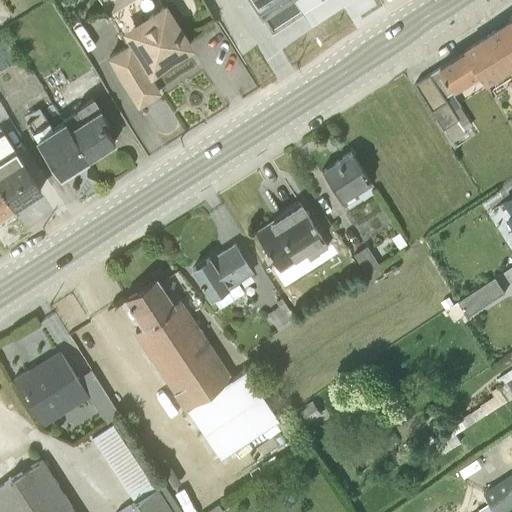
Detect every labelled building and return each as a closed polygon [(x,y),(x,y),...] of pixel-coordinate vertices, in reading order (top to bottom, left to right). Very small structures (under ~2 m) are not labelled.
[(248,0),(256,12),(260,17),(286,0),(248,0)] [(128,42),(106,56),(137,101),(156,88),(146,72),(164,60),(164,61),(174,55),(173,54),(188,44),(161,2),(120,29),(128,42)] [(511,15),(467,44),(492,83),(510,71),(507,66),(511,62),(511,15)] [(482,69),(468,45),(431,69),(466,123),(472,119),(453,87),(482,69)] [(431,69),(416,78),(454,136),(468,127),(431,69)] [(107,119),(92,95),(74,105),(75,107),(61,116),(62,117),(86,154),(112,137),(103,122),(107,119)] [(59,172),(86,155),(86,154),(62,117),(50,124),(47,118),(46,118),(38,106),(33,109),(36,113),(26,120),(32,128),(31,129),(59,172)] [(0,183),(12,202),(38,185),(0,125),(0,183)] [(370,179),(349,146),(319,165),(342,201),(357,191),(355,188),(370,179)] [(0,183),(0,209),(12,202),(0,183)] [(278,208),(253,224),(278,263),(303,247),(306,252),(324,241),(297,199),(279,210),(278,208)] [(249,266),(232,238),(214,249),(215,250),(208,255),(206,252),(190,262),(216,301),(242,285),(236,275),(249,266)] [(351,247),(364,266),(376,258),(373,253),(383,247),(379,241),(369,247),(364,239),(351,247)] [(461,293),(470,307),(506,283),(497,269),(461,293)] [(185,401),(217,451),(276,412),(242,361),(230,369),(179,292),(170,298),(152,271),(121,291),(140,319),(132,325),(131,326),(182,403),(185,401)] [(265,306),(276,323),(293,312),(280,291),(274,294),(277,298),(265,306)] [(57,343),(12,372),(41,418),(86,389),(103,417),(117,408),(88,363),(75,371),(57,343)] [(435,430),(439,438),(457,427),(456,424),(511,390),(511,360),(503,367),(507,374),(493,382),(496,387),(482,396),(483,398),(463,411),(463,412),(435,430)] [(324,406),(315,391),(297,403),(307,417),(324,406)] [(111,418),(90,430),(132,496),(113,509),(114,511),(171,511),(180,506),(162,477),(153,482),(111,418)] [(439,438),(444,445),(462,434),(457,427),(439,438)] [(78,511),(40,452),(0,478),(0,511),(78,511)] [(511,465),(485,482),(492,495),(464,511),(496,511),(511,502),(511,465)] [(224,498),(222,495),(194,511),(214,511),(223,507),(219,501),(224,498)]
